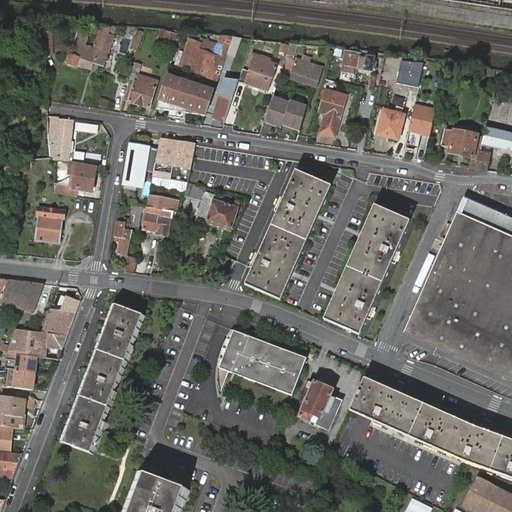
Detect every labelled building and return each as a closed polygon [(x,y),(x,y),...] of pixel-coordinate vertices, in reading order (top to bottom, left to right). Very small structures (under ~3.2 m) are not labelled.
[(511,0),(468,0),(468,5),(511,10),(511,0)] [(101,67),(114,26),(106,25),(106,28),(100,27),(92,49),(96,51),(91,63),(101,67)] [(50,30),(42,30),(43,55),(51,55),(50,30)] [(130,50),(137,51),(139,32),(132,31),(130,50)] [(166,35),(160,34),(157,44),(172,49),(176,36),(167,33),(166,35)] [(96,51),(92,49),(81,45),(82,40),(75,37),(66,64),(74,67),(75,64),(89,69),(91,63),(96,51)] [(205,117),(218,79),(225,61),(233,38),(222,37),(216,54),(208,50),(209,47),(191,41),(181,66),(189,68),(188,70),(210,78),(207,88),(166,75),(166,78),(166,79),(156,110),(205,117)] [(233,65),(242,39),(233,38),(225,61),(233,65)] [(292,60),(297,45),(291,44),(290,47),(288,55),(286,58),(292,60)] [(288,55),(290,47),(283,45),(280,52),(288,55)] [(325,51),(321,66),(327,67),(331,52),(325,51)] [(370,57),(370,53),(360,52),(359,55),(347,53),(345,64),(359,67),(359,70),(374,73),(376,59),(370,57)] [(244,70),(239,83),(266,92),(276,66),(269,64),(270,62),(268,59),(262,57),(259,58),(253,55),(249,64),(252,66),(250,72),(244,70)] [(290,79),(317,88),(324,70),(308,64),(309,61),(305,60),(303,62),(296,61),(295,64),(288,62),(283,77),(290,79)] [(136,80),(137,76),(140,67),(132,63),(133,64),(131,76),(131,77),(136,80)] [(420,86),(423,72),(414,71),(412,84),(420,86)] [(131,77),(124,100),(129,102),(129,103),(149,109),(157,83),(137,76),(136,80),(131,77)] [(225,121),(234,93),(223,89),(219,99),(218,99),(213,116),(225,121)] [(327,93),(321,113),(327,115),(321,135),(335,138),(347,98),(327,93)] [(273,98),(265,121),(283,126),(283,125),(290,102),(273,98)] [(290,102),(283,125),(301,130),(309,105),(291,99),(290,102)] [(421,136),(430,137),(435,112),(415,107),(410,130),(421,132),(421,136)] [(383,113),(377,136),(397,141),(404,117),(383,113)] [(67,162),(71,121),(57,119),(57,118),(54,117),(50,117),(51,135),(54,136),(54,141),(48,140),(49,156),(52,156),(52,160),(54,160),(67,162)] [(78,123),(77,131),(100,133),(100,125),(78,123)] [(470,170),(476,171),(480,153),(482,146),(483,138),(480,137),(480,135),(446,128),(442,146),(451,148),(450,153),(473,158),(470,170)] [(482,146),(511,152),(511,133),(486,128),(482,146)] [(196,146),(160,140),(159,150),(156,163),(192,169),(196,146)] [(150,148),(130,144),(122,186),(137,189),(140,171),(147,172),(155,174),(156,163),(159,150),(150,149),(150,148)] [(476,171),(487,172),(490,155),(480,153),(476,171)] [(13,162),(0,162),(0,170),(2,171),(3,175),(12,174),(12,170),(13,170),(13,162)] [(73,195),(77,196),(79,189),(91,191),(95,169),(74,165),(72,176),(70,187),(54,184),(55,192),(73,195)] [(147,172),(140,171),(137,189),(143,190),(147,172)] [(281,302),(331,188),(296,173),(246,286),(281,302)] [(207,189),(190,183),(187,198),(202,202),(196,221),(231,232),(238,209),(212,202),(214,197),(205,193),(207,189)] [(151,197),(150,209),(150,210),(173,213),(179,213),(182,202),(151,197)] [(511,219),(466,199),(408,331),(511,376),(511,219)] [(39,214),(35,240),(59,243),(63,218),(65,218),(66,211),(38,206),(37,214),(39,214)] [(139,208),(137,207),(136,216),(133,228),(140,229),(144,208),(139,208)] [(324,320),(360,335),(410,222),(374,207),(324,320)] [(173,213),(150,210),(145,231),(157,233),(156,235),(167,237),(173,213)] [(117,221),(114,239),(121,241),(131,242),(133,228),(136,216),(132,216),(129,229),(125,228),(126,223),(117,221)] [(131,242),(121,241),(118,256),(128,258),(128,257),(131,242)] [(128,258),(125,273),(133,275),(136,259),(128,257),(128,258)] [(224,258),(217,274),(229,279),(237,263),(224,258)] [(32,285),(7,282),(0,301),(0,302),(23,310),(32,286),(32,285)] [(32,286),(23,310),(23,312),(33,315),(44,288),(32,286)] [(106,318),(112,320),(117,307),(112,305),(106,318)] [(117,376),(132,338),(128,337),(131,328),(135,330),(141,316),(117,307),(112,320),(117,323),(114,331),(108,329),(94,367),(100,369),(96,377),(91,375),(76,412),(82,414),(79,423),(73,420),(64,444),(88,453),(97,430),(92,428),(95,420),(100,421),(114,384),(110,383),(113,374),(117,376)] [(75,314),(50,312),(42,334),(66,337),(75,314)] [(141,316),(135,330),(142,332),(147,318),(141,316)] [(103,327),(108,329),(114,331),(117,323),(112,320),(106,318),(103,327)] [(88,364),(94,367),(108,329),(103,327),(88,364)] [(128,337),(132,338),(138,341),(142,332),(135,330),(131,328),(128,337)] [(66,337),(42,334),(16,331),(8,354),(20,356),(40,358),(45,359),(46,350),(61,351),(66,337)] [(293,395),(306,361),(251,341),(245,339),(246,336),(232,331),(223,355),(219,353),(218,360),(217,364),(216,370),(216,376),(215,381),(217,387),(218,392),(218,394),(219,396),(228,372),(232,372),(239,374),(293,395)] [(138,341),(132,338),(117,376),(124,378),(138,341)] [(307,358),(252,338),(251,341),(306,361),(307,358)] [(40,358),(20,356),(14,388),(33,391),(40,358)] [(85,373),(91,375),(96,377),(100,369),(94,367),(88,364),(85,373)] [(71,410),(76,412),(91,375),(85,373),(71,410)] [(124,378),(117,376),(113,374),(110,383),(114,384),(121,387),(124,378)] [(293,395),(239,374),(238,376),(292,397),(293,395)] [(364,378),(350,407),(359,411),(372,382),(364,378)] [(300,417),(306,420),(309,421),(312,414),(320,417),(317,424),(328,429),(341,401),(330,396),(332,390),(314,382),(298,416),(300,417)] [(359,411),(372,417),(383,393),(386,388),(375,383),(372,382),(359,411)] [(121,387),(114,384),(100,421),(106,424),(121,387)] [(386,388),(383,393),(389,396),(392,391),(386,388)] [(511,476),(511,441),(482,430),(480,436),(472,433),(474,427),(467,425),(444,414),(442,419),(435,416),(437,411),(392,391),(389,396),(383,393),(372,417),(456,456),(511,476)] [(25,400),(2,396),(0,404),(0,426),(12,428),(19,429),(23,408),(25,400)] [(34,401),(25,400),(23,408),(33,410),(34,401)] [(67,418),(73,420),(79,423),(82,414),(76,412),(71,410),(67,418)] [(58,441),(64,444),(73,420),(67,418),(58,441)] [(106,424),(100,421),(95,420),(92,428),(97,430),(103,432),(106,424)] [(12,428),(0,426),(0,430),(4,431),(4,441),(11,442),(12,428)] [(482,430),(474,427),(472,433),(480,436),(482,430)] [(0,430),(0,450),(9,452),(11,442),(4,441),(4,431),(0,430)] [(103,432),(97,430),(88,453),(94,455),(103,432)] [(0,478),(12,480),(21,457),(0,453),(0,478)] [(124,509),(128,510),(142,473),(138,471),(124,509)] [(142,473),(128,510),(133,511),(178,511),(187,490),(142,473)] [(474,511),(511,511),(511,494),(490,483),(477,477),(476,479),(463,506),(474,511)] [(183,511),(191,491),(187,490),(178,511),(183,511)]
